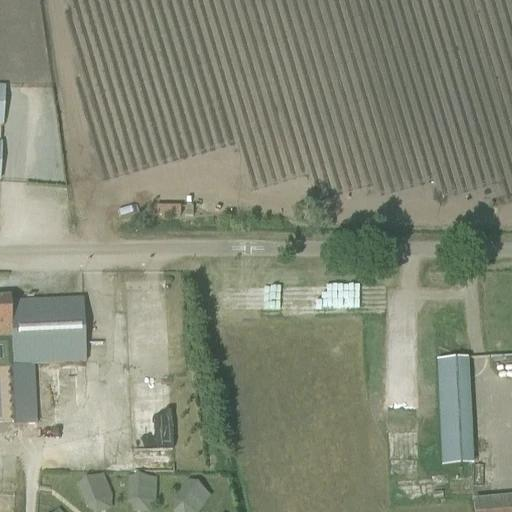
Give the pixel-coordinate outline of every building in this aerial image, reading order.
[(48,179),(48,170),(26,170),(26,179),(48,179)] [(10,298),(0,298),(0,337),(10,337),(12,366),(34,365),(85,363),(82,299),(20,302),(13,302),(10,302),(10,298)] [(465,358),(434,359),(438,467),(469,466),(465,358)] [(165,448),(166,397),(131,396),(130,447),(165,448)] [(391,437),(411,438),(412,407),(392,406),(391,437)] [(469,511),(511,511),(511,496),(469,498),(469,511)]
